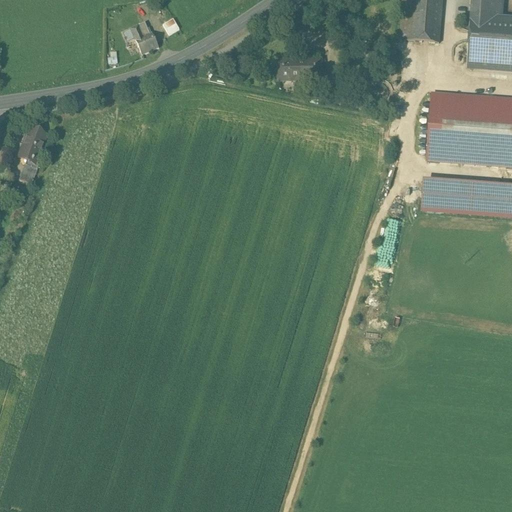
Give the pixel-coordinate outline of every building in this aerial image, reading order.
[(413,0),(403,0),(400,42),(410,43),(413,0)] [(442,0),(413,0),(410,43),(439,45),(442,0)] [(483,0),(471,0),(470,18),(471,18),(479,18),(483,18),(483,0)] [(503,0),(483,0),(483,18),(502,19),(503,0)] [(511,19),(483,18),(479,18),(471,18),(470,18),(467,65),(511,68),(511,19)] [(148,36),(143,24),(139,26),(145,37),(148,36)] [(148,36),(145,37),(139,26),(131,29),(143,54),(155,48),(149,35),(148,36)] [(158,47),(152,34),(149,35),(155,48),(158,47)] [(108,64),(117,64),(117,52),(107,53),(108,64)] [(317,61),(308,61),(277,62),(278,82),(309,81),(309,83),(311,84),(317,86),(318,85),(318,84),(319,84),(319,83),(320,84),(321,84),(322,85),(321,65),(320,63),(320,62),(317,61)] [(311,84),(307,98),(314,100),(317,86),(311,84)] [(511,101),(429,95),(423,164),(511,171),(511,101)] [(45,138),(29,131),(19,155),(27,159),(36,162),(36,161),(45,138)] [(36,162),(27,159),(24,167),(37,172),(40,163),(36,161),(36,162)] [(37,172),(24,167),(19,182),(31,187),(37,172)] [(511,184),(424,179),(423,210),(510,216),(511,216),(511,184)]
